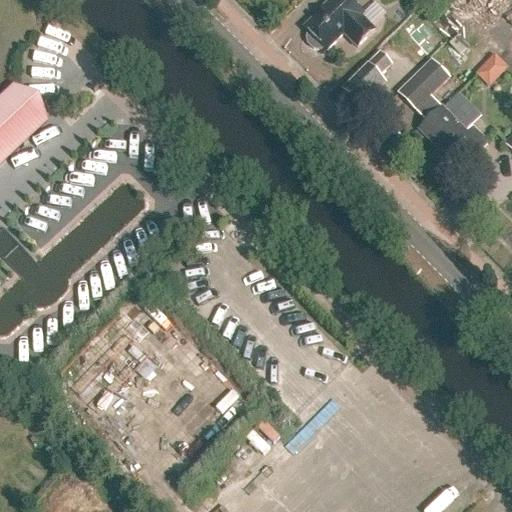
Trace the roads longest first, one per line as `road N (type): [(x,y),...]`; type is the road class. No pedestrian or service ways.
road 1 (residential): [(511,497),(50,30)]
road 2 (secondary): [(511,332),(182,0)]
